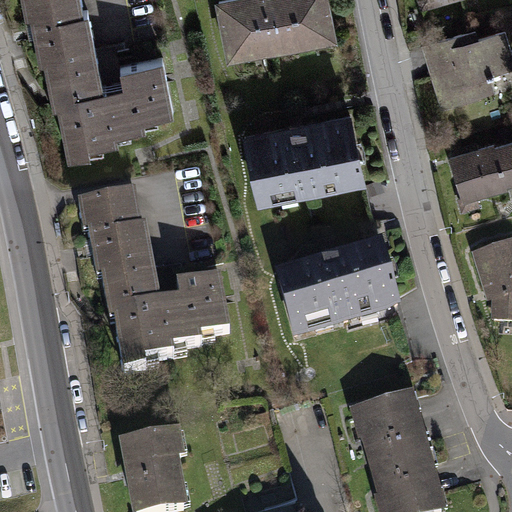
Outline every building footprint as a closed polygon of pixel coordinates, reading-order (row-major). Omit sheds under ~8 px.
[(85,0),(25,0),(62,154),(175,127),(159,60),(103,73),(85,0)] [(328,0),(242,0),(220,4),(231,65),(337,45),(328,0)] [(418,0),(423,14),(469,0),(418,0)] [(511,50),(508,30),(430,45),(443,109),(490,100),(486,80),(511,75),(511,50)] [(351,118),(242,141),(255,205),(364,183),(351,118)] [(511,143),(452,159),(465,209),(511,196),(511,143)] [(159,300),(136,201),(80,214),(119,378),(233,351),(218,286),(159,300)] [(511,250),(478,259),(496,325),(511,320),(511,250)] [(380,257),(275,281),(291,349),(396,325),(380,257)] [(439,511),(411,404),(351,419),(374,511),(439,511)] [(181,511),(178,447),(123,449),(125,511),(181,511)]
